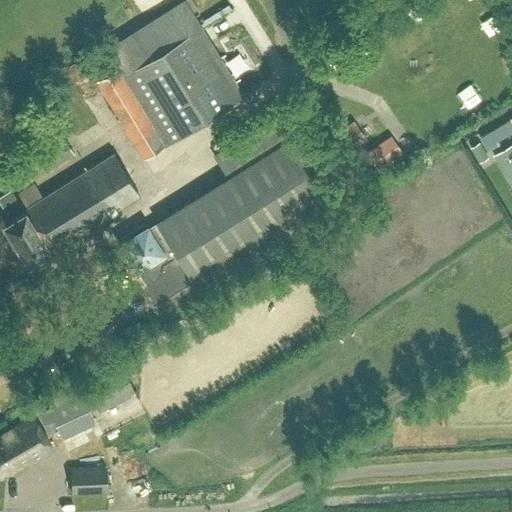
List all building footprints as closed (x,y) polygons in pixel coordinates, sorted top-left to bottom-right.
[(179,0),(104,48),(116,68),(95,81),(143,157),(242,95),(199,27),(182,0),(179,0)] [(81,80),(93,69),(85,60),(73,70),(81,80)] [(311,90),(290,103),(301,121),(322,108),(311,90)] [(281,111),(213,155),(225,175),(154,220),(159,228),(153,232),(133,233),(123,250),(165,317),(342,204),(281,111)] [(353,119),(333,132),(346,151),(365,138),(353,119)] [(385,167),(408,150),(394,131),(371,149),(385,167)] [(20,186),(74,153),(62,135),(9,167),(20,186)] [(511,144),(496,154),(511,181),(511,144)] [(26,263),(138,193),(113,152),(41,197),(32,182),(13,194),(9,188),(0,192),(0,203),(8,217),(0,222),(26,263)] [(135,392),(120,362),(82,380),(98,411),(135,392)] [(61,437),(93,421),(72,381),(33,401),(43,423),(52,418),(61,437)] [(29,461),(51,448),(32,416),(1,435),(3,438),(0,439),(0,472),(27,457),(29,461)] [(70,492),(105,490),(104,465),(69,467),(70,492)]
